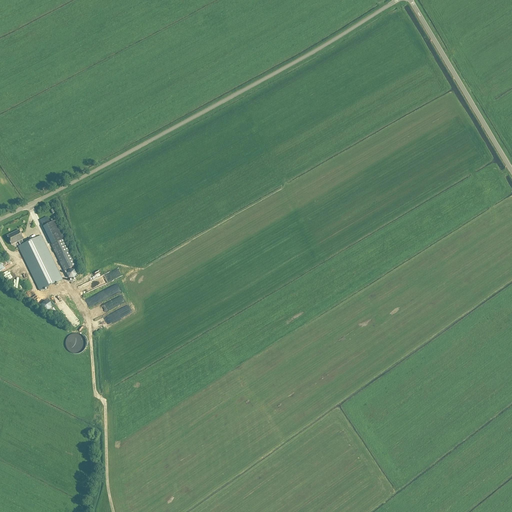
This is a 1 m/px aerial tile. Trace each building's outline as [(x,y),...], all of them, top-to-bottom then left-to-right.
[(69,251),(70,251),(56,221),(50,223),(48,220),(41,223),(52,245),(51,245),(64,271),(76,265),(69,251)] [(23,239),(19,230),(7,236),(11,245),(18,242),(20,246),(18,247),(40,291),(62,280),(41,236),(24,245),(22,240),(23,239)] [(66,273),(69,281),(77,278),(74,270),(66,273)] [(108,277),(86,287),(88,292),(110,282),(108,277)] [(122,297),(102,306),(105,312),(125,304),(122,297)] [(50,309),(52,306),(46,301),(40,308),(51,316),(54,312),(50,309)] [(74,330),(80,325),(66,306),(60,310),(74,330)] [(115,313),(118,321),(130,316),(127,308),(115,313)]
